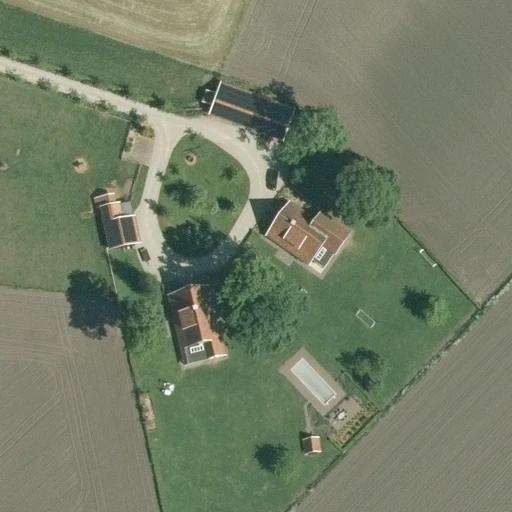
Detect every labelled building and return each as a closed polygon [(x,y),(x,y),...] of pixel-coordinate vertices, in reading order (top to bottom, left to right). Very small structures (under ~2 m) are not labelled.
[(235,121),(245,93),(219,84),(209,112),(235,121)] [(294,110),(268,101),(258,130),(284,139),(294,110)] [(202,200),(226,178),(197,148),(186,158),(179,151),(167,163),(202,200)] [(115,205),(102,208),(105,224),(111,251),(134,246),(128,219),(133,218),(129,202),(115,205)] [(307,217),(289,204),(266,237),(307,266),(321,246),(334,255),(349,233),(321,214),(314,223),(307,218),(307,217)] [(183,294),(168,298),(180,350),(184,365),(207,360),(224,356),(216,323),(214,323),(212,314),(213,314),(207,289),(193,292),(183,294)] [(306,455),(318,453),(315,438),(304,440),(306,455)]
